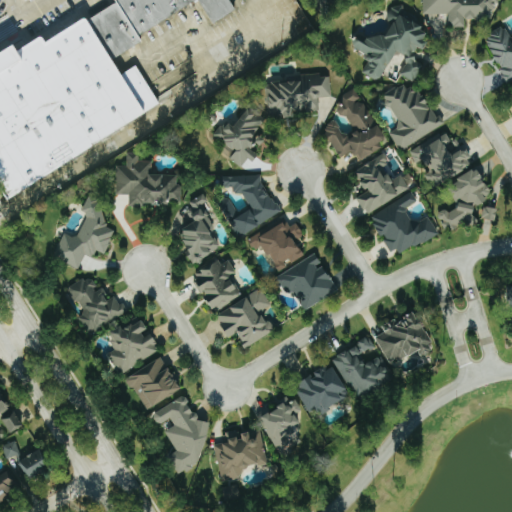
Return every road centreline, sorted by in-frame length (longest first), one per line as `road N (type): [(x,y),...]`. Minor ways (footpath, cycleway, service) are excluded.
road 1 (residential): [(511,245),(412,271),(229,391)]
road 2 (secondary): [(147,511),(0,275)]
road 3 (tertiary): [(330,511),(431,400),(469,380),(511,371)]
road 4 (secondary): [(0,338),(107,511)]
road 5 (residential): [(229,391),(146,267)]
road 6 (residential): [(379,291),(301,169)]
